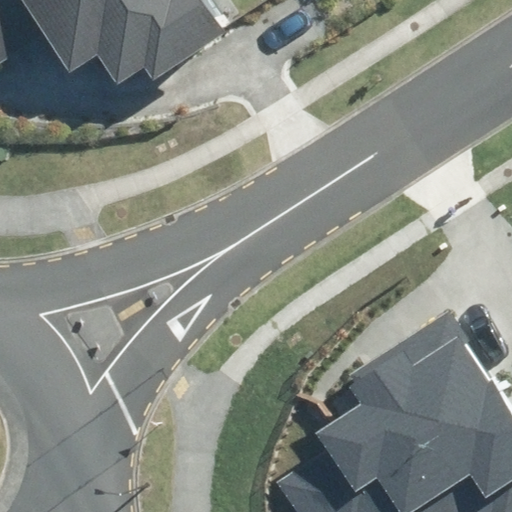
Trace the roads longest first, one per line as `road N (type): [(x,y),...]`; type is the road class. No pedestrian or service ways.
road 1 (residential): [(269,227),(159,349),(71,473)]
road 2 (residential): [(269,227),(511,71)]
road 3 (residential): [(0,300),(269,227)]
road 4 (secondary): [(0,320),(31,342),(68,402),(71,473)]
